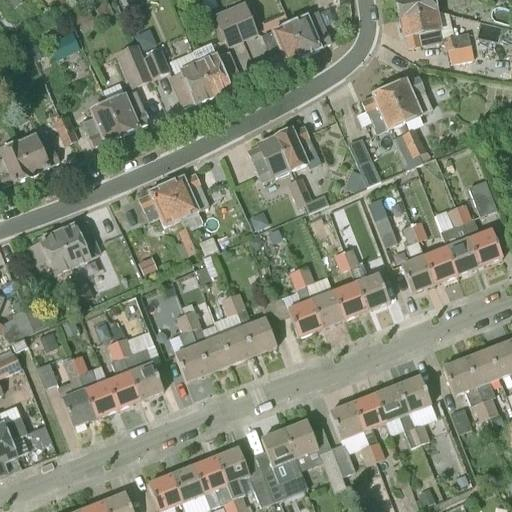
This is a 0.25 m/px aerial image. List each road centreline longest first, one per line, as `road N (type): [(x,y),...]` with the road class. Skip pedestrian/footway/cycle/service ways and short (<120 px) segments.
road 1 (residential): [(511,303),(0,498)]
road 2 (residential): [(0,231),(153,170),(332,76),(364,39),(365,0)]
